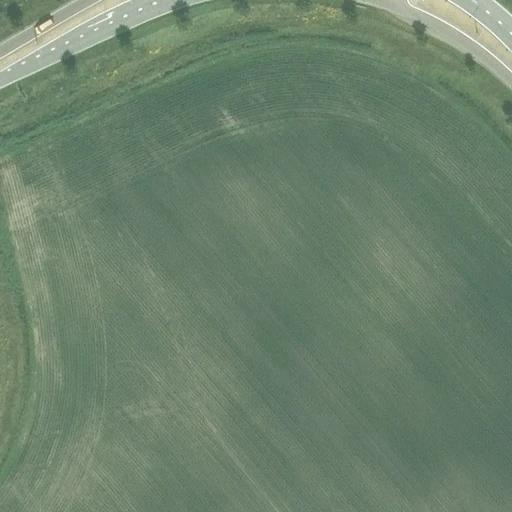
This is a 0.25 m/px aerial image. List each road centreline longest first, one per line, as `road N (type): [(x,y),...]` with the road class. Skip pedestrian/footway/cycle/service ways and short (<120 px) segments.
road 1 (primary): [(0,83),(189,0)]
road 2 (primary): [(379,0),(428,21),(511,82)]
